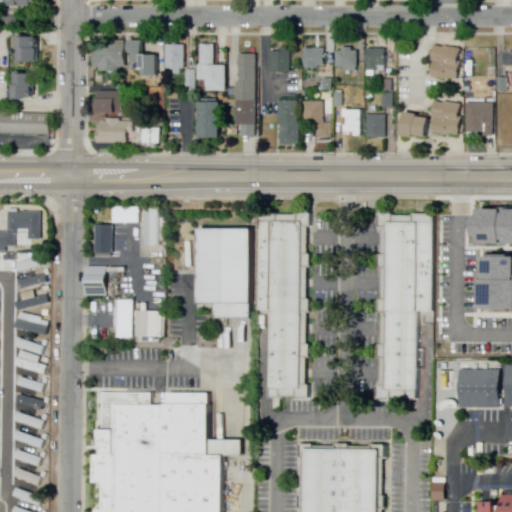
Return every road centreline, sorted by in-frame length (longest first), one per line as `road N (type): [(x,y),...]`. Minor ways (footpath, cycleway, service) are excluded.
road 1 (residential): [(71,511),(75,0)]
road 2 (primary): [(511,175),(69,174)]
road 3 (residential): [(75,18),(511,18)]
